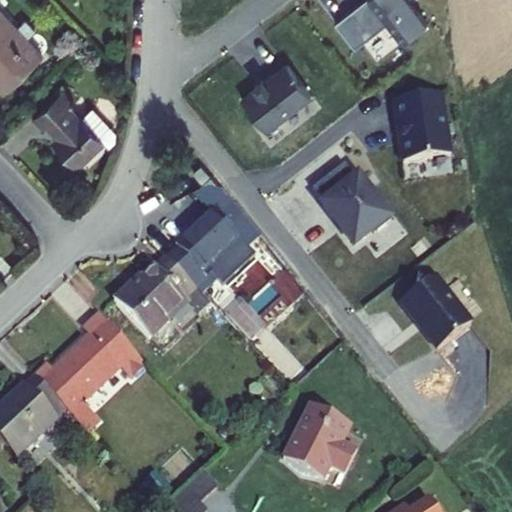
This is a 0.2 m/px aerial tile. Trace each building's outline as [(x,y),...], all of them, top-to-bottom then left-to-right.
[(0,0),(0,73),(7,80),(44,44),(0,0)] [(360,0),(333,22),(353,48),(390,18),(405,38),(425,22),(407,0),(360,0)] [(254,86),(240,98),(264,129),(309,93),(285,63),(262,81),(260,79),(253,84),(254,86)] [(82,87),(70,75),(36,109),(47,121),(53,115),(59,121),(61,119),(66,125),(58,132),(82,156),(108,130),(115,136),(118,120),(96,96),(82,109),(71,98),(82,87)] [(439,95),(390,103),(394,127),(395,128),(397,129),(399,140),(398,142),(401,164),(449,156),(439,95)] [(342,164),(311,189),(322,203),(321,204),(330,217),(332,215),(341,226),(339,228),(353,246),(371,232),(373,234),(390,220),(356,176),(354,178),(342,164)] [(173,258),(161,268),(187,296),(198,286),(194,280),(205,270),(214,281),(242,257),(206,217),(168,253),(173,258)] [(105,309),(140,347),(181,310),(177,305),(187,296),(161,268),(150,278),(147,275),(133,288),(131,285),(105,309)] [(432,277),(399,303),(413,321),(415,319),(421,327),(419,329),(435,351),(469,324),(432,277)] [(33,382),(35,384),(66,417),(74,426),(86,415),(80,409),(134,361),(97,322),(83,335),(90,342),(51,377),(45,371),(33,382)] [(0,415),(0,449),(14,464),(66,417),(35,384),(0,415)] [(350,427),(310,405),(281,459),(286,462),(298,475),(315,478),(321,480),(328,468),(343,476),(355,453),(340,445),(350,427)] [(200,471),(181,488),(195,503),(213,486),(200,471)] [(437,511),(428,497),(415,506),(419,511),(437,511)]
